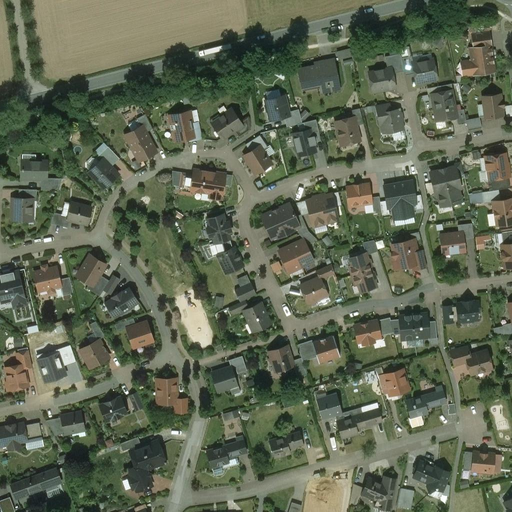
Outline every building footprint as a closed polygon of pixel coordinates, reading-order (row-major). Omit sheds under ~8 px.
[(486,27),(471,29),(469,31),(472,34),(472,36),(487,33),(487,32),(489,28),(486,27)] [(487,33),(472,36),(474,48),(489,46),(487,33)] [(474,48),(470,49),(472,60),(472,61),(461,63),(463,75),(474,74),(494,71),(491,51),(490,51),(489,46),(474,48)] [(352,47),(338,50),(340,58),(354,55),(352,47)] [(401,54),(385,57),(387,69),(391,68),(392,74),(404,71),(401,58),(401,54)] [(411,56),(401,58),(404,71),(405,76),(414,74),(412,64),(413,64),(411,56)] [(413,64),(412,64),(414,74),(416,84),(417,84),(417,83),(436,79),(436,80),(437,80),(432,59),(432,60),(413,64)] [(333,60),(315,64),(316,66),(298,70),(302,88),(327,83),(328,91),(339,89),(333,60)] [(387,70),(382,71),(381,70),(374,71),(372,73),(373,78),(370,79),(372,92),(384,90),(384,89),(395,87),(392,74),(391,68),(387,69),(387,70)] [(451,84),(440,86),(441,92),(452,90),(452,91),(453,90),(451,84)] [(441,92),(447,119),(456,118),(457,117),(456,111),(452,91),(452,90),(441,92)] [(447,119),(441,92),(430,94),(436,122),(447,119)] [(500,95),(482,97),(485,120),(494,119),(493,117),(503,116),(502,107),(503,107),(502,101),(501,101),(500,95)] [(285,96),(265,101),(266,104),(265,106),(266,111),(268,112),(270,120),(284,117),(289,115),(289,112),(285,96)] [(389,103),(376,105),(378,116),(391,114),(390,111),(391,111),(389,103)] [(231,109),(220,117),(221,119),(213,124),(222,139),(232,132),(232,133),(235,131),(242,126),(240,123),(231,109)] [(359,109),(352,110),(353,117),(354,117),(356,126),(363,124),(359,109)] [(463,109),(456,111),(457,117),(456,118),(458,125),(466,123),(463,109)] [(298,110),(289,112),(289,115),(284,117),(286,127),(302,123),(298,110)] [(391,111),(390,111),(391,114),(378,116),(380,124),(382,125),(383,133),(403,129),(401,121),(402,120),(401,119),(399,110),(391,111)] [(190,111),(173,115),(174,122),(171,123),(175,141),(188,138),(195,137),(192,123),(190,111)] [(145,114),(136,119),(141,126),(142,126),(146,132),(152,129),(145,114)] [(353,117),(335,122),(337,130),(336,132),(337,137),(339,138),(341,144),(349,142),(351,143),(359,141),(356,126),(354,117),(353,117)] [(240,123),(242,126),(235,131),(239,137),(250,130),(248,118),(247,118),(240,123)] [(316,120),(303,123),(305,131),(311,129),(312,134),(319,132),(316,120)] [(480,120),(466,123),(468,131),(481,128),(480,120)] [(198,121),(192,123),(195,137),(188,138),(189,142),(202,139),(198,121)] [(141,126),(125,135),(128,141),(128,142),(131,149),(150,139),(148,136),(146,132),(142,126),(141,126)] [(305,131),(292,134),(298,156),(316,152),(314,144),(315,144),(314,137),(313,137),(312,134),(311,129),(305,131)] [(260,135),(245,145),(250,152),(260,146),(262,150),(267,147),(260,135)] [(150,139),(131,149),(135,155),(136,156),(139,162),(156,152),(151,142),(152,142),(150,139)] [(262,150),(260,146),(250,152),(244,156),(255,174),(271,164),(262,150)] [(119,159),(108,147),(98,155),(102,159),(103,159),(111,167),(119,159)] [(494,155),(493,153),(489,154),(488,156),(485,157),(486,162),(485,163),(486,170),(487,171),(489,180),(491,179),(508,177),(509,177),(508,173),(507,172),(506,168),(507,167),(507,164),(506,163),(504,154),(494,155)] [(111,167),(103,159),(102,159),(89,172),(96,180),(96,181),(100,185),(102,185),(104,188),(118,175),(111,167)] [(47,161),(22,161),(21,178),(41,179),(45,179),(45,178),(45,171),(46,171),(47,161)] [(455,167),(446,169),(445,168),(439,170),(439,171),(430,173),(435,194),(438,194),(441,207),(461,202),(458,189),(460,188),(455,167)] [(212,173),(208,174),(194,172),(193,176),(191,191),(192,191),(203,192),(206,190),(211,191),(210,197),(221,199),(225,174),(215,173),(215,174),(212,173)] [(193,176),(183,174),(180,192),(191,194),(192,191),(191,191),(193,176)] [(508,177),(491,179),(492,191),(498,190),(510,188),(508,177)] [(62,179),(45,178),(45,179),(41,179),(41,190),(59,190),(62,179)] [(412,181),(384,185),(387,201),(388,209),(391,209),(393,220),(414,216),(412,205),(416,204),(414,196),(412,181)] [(361,184),(354,185),(354,187),(346,188),(349,206),(356,205),(357,207),(364,206),(364,204),(372,203),(371,198),(369,185),(361,186),(361,184)] [(37,190),(19,189),(18,199),(32,199),(32,200),(36,200),(37,190)] [(492,191),(481,192),(483,204),(492,203),(492,202),(500,201),(498,190),(492,191)] [(338,192),(331,194),(331,195),(331,194),(335,207),(341,205),(338,192)] [(331,195),(326,196),(324,195),(318,196),(325,223),(338,220),(335,207),(331,194),(331,195)] [(414,196),(416,204),(417,209),(423,208),(421,195),(414,196)] [(318,196),(313,198),(312,199),(306,201),(309,214),(313,226),(325,223),(318,196)] [(379,197),(371,198),(372,203),(374,214),(382,213),(380,202),(379,197)] [(511,198),(500,201),(492,202),(492,203),(496,225),(511,223),(511,198)] [(18,199),(12,199),(12,220),(27,221),(27,216),(30,216),(32,214),(32,208),(32,200),(32,199),(18,199)] [(306,200),(295,203),(301,215),(301,216),(309,214),(306,201),(306,200)] [(389,214),(388,209),(387,201),(380,202),(382,213),(382,215),(389,214)] [(91,207),(72,203),(68,217),(67,220),(69,220),(87,225),(91,207)] [(289,204),(261,216),(271,239),(296,228),(299,227),(295,217),(289,204)] [(68,217),(53,213),(50,224),(68,228),(69,220),(67,220),(68,217)] [(223,215),(208,219),(210,227),(207,228),(210,238),(213,237),(214,242),(215,243),(229,239),(230,239),(223,215)] [(301,216),(301,215),(295,217),(299,227),(296,228),(299,235),(308,231),(301,216)] [(463,232),(464,239),(473,238),(472,224),(458,225),(459,232),(463,232)] [(511,230),(501,233),(503,245),(511,243),(511,230)] [(459,232),(439,235),(442,255),(465,252),(464,239),(463,232),(459,232)] [(491,233),(476,235),(478,248),(486,247),(485,239),(492,238),(491,233)] [(229,239),(215,243),(218,255),(232,249),(229,239)] [(303,241),(291,247),(300,266),(312,261),(313,262),(313,261),(303,240),(303,241)] [(414,240),(391,245),(393,251),(391,256),(395,258),(397,269),(411,266),(411,264),(419,262),(416,251),(414,240)] [(214,242),(199,246),(206,262),(218,257),(218,255),(215,243),(214,242)] [(511,243),(503,245),(501,245),(502,252),(501,254),(502,259),(504,260),(505,268),(511,267),(511,243)] [(291,247),(279,252),(279,251),(288,273),(289,273),(288,272),(300,266),(291,247)] [(218,255),(218,257),(226,273),(242,266),(237,255),(238,254),(237,253),(237,252),(236,251),(235,251),(234,248),(232,249),(218,255)] [(422,250),(416,251),(419,262),(411,264),(411,266),(413,271),(426,268),(422,250)] [(366,253),(349,259),(352,266),(349,267),(352,276),(371,270),(370,267),(372,266),(370,261),(368,261),(366,253)] [(106,265),(90,255),(81,269),(85,271),(80,279),(89,284),(92,286),(99,275),(106,265)] [(275,272),(283,269),(280,260),(272,263),(275,272)] [(331,264),(316,271),(319,277),(321,280),(334,274),(331,264)] [(56,267),(34,272),(38,292),(47,290),(47,291),(50,294),(54,293),(55,289),(54,288),(61,287),(59,280),(56,267)] [(371,270),(352,276),(355,285),(358,284),(360,292),(376,287),(374,279),(376,278),(374,273),(372,274),(371,270)] [(18,272),(9,274),(9,275),(4,276),(4,275),(0,275),(0,296),(0,298),(1,302),(12,300),(14,308),(25,305),(18,272)] [(99,275),(92,286),(89,284),(86,288),(100,296),(109,281),(99,275)] [(69,277),(59,280),(61,287),(63,296),(73,293),(69,277)] [(319,277),(300,286),(308,304),(309,303),(311,304),(316,302),(316,300),(327,295),(321,280),(319,277)] [(250,283),(234,290),(240,302),(245,300),(256,295),(250,283)] [(105,302),(115,318),(139,303),(129,287),(105,302)] [(240,302),(228,308),(231,314),(248,307),(245,300),(240,302)] [(472,301),(462,302),(462,304),(456,304),(456,307),(458,321),(458,322),(463,321),(463,323),(473,322),(472,320),(477,320),(476,312),(479,312),(478,302),(472,303),(472,301)] [(261,303),(243,311),(250,326),(253,324),(256,330),(270,324),(266,315),(267,314),(263,307),(262,307),(261,303)] [(451,306),(443,307),(444,316),(452,315),(451,307),(451,306)] [(426,314),(412,316),(414,340),(415,340),(415,338),(428,337),(427,322),(426,314)] [(412,316),(399,317),(399,320),(401,334),(401,341),(414,340),(412,316)] [(133,318),(121,322),(123,329),(126,328),(135,325),(133,318)] [(390,318),(376,321),(380,336),(393,333),(390,320),(390,318)] [(399,320),(390,320),(393,333),(393,335),(401,334),(399,320)] [(105,336),(95,321),(89,325),(98,340),(99,340),(105,336)] [(135,325),(126,328),(133,348),(145,344),(153,341),(152,340),(153,340),(146,321),(135,325)] [(376,321),(354,326),(357,341),(362,340),(364,344),(373,342),(372,338),(380,336),(376,321)] [(435,321),(427,322),(428,337),(428,339),(431,339),(437,338),(435,321)] [(121,322),(115,325),(117,331),(123,329),(121,322)] [(312,342),(316,357),(319,364),(340,357),(333,335),(312,342)] [(98,340),(82,349),(84,351),(85,359),(91,364),(92,367),(109,358),(105,351),(106,351),(105,348),(103,346),(102,346),(99,340),(98,340)] [(312,340),(297,345),(302,362),(316,357),(312,342),(312,340)] [(59,353),(63,366),(76,362),(70,345),(57,350),(59,353)] [(287,346),(269,352),(271,358),(267,359),(268,360),(273,366),(275,371),(281,370),(285,372),(287,368),(293,366),(292,361),(287,346)] [(467,347),(450,352),(454,365),(465,362),(463,357),(469,356),(467,347)] [(29,351),(16,354),(19,365),(23,364),(24,369),(32,367),(29,351)] [(469,356),(463,357),(465,362),(465,363),(467,364),(471,375),(477,373),(478,371),(481,370),(484,372),(488,371),(490,367),(491,367),(490,363),(492,359),(491,355),(487,353),(486,351),(469,356)] [(38,360),(45,382),(66,375),(63,366),(59,353),(38,360)] [(301,358),(292,361),(293,366),(297,378),(307,375),(301,358)] [(19,365),(5,368),(9,389),(13,391),(17,390),(19,388),(23,387),(25,384),(27,383),(24,369),(23,364),(19,365)] [(235,367),(237,374),(247,371),(244,364),(235,367)] [(231,367),(212,373),(218,392),(230,388),(229,387),(237,385),(231,367)] [(403,370),(384,376),(389,393),(390,394),(396,392),(396,394),(399,395),(401,394),(402,392),(402,391),(408,389),(403,370)] [(389,393),(384,376),(378,378),(384,395),(389,393)] [(176,399),(176,379),(157,379),(157,403),(175,403),(176,403),(176,399)] [(442,390),(436,392),(440,404),(446,402),(442,390)] [(143,407),(137,392),(128,396),(135,411),(143,407)] [(436,392),(406,401),(411,418),(421,415),(427,413),(426,408),(440,404),(436,392)] [(336,393),(316,399),(322,419),(342,414),(336,393)] [(120,397),(99,405),(106,422),(127,414),(120,397)] [(187,399),(176,399),(176,403),(175,403),(175,412),(187,412),(187,399)] [(224,412),(227,424),(241,420),(238,408),(224,412)] [(379,409),(367,412),(371,424),(382,421),(379,409)] [(81,412),(61,416),(61,418),(64,434),(65,435),(85,431),(81,412)] [(351,417),(337,421),(342,438),(358,434),(356,426),(360,424),(361,427),(371,424),(367,412),(359,414),(351,417)] [(421,415),(411,418),(409,418),(411,427),(418,425),(420,425),(422,425),(423,423),(421,415)] [(61,418),(46,421),(55,436),(64,434),(61,418)] [(39,423),(23,426),(26,441),(25,441),(26,444),(42,440),(39,423)] [(14,425),(6,426),(7,427),(0,428),(0,445),(0,446),(8,445),(9,449),(19,447),(18,442),(25,441),(26,441),(23,426),(23,424),(14,426),(14,425)] [(299,432),(269,441),(274,458),(290,453),(289,448),(303,444),(299,432)] [(138,437),(120,444),(123,451),(138,445),(136,438),(138,437)] [(158,440),(129,451),(135,467),(143,464),(145,470),(146,470),(166,463),(158,440)] [(243,441),(238,442),(241,454),(247,453),(243,440),(243,441)] [(238,442),(208,451),(207,450),(207,451),(212,468),(213,468),(212,468),(221,465),(222,468),(239,464),(236,456),(241,454),(238,442)] [(473,453),(464,452),(463,469),(472,470),(473,453)] [(494,454),(473,452),(473,453),(472,470),(472,471),(492,472),(494,454)] [(435,467),(420,461),(413,477),(428,484),(427,486),(429,492),(436,489),(442,491),(450,473),(435,467)] [(135,467),(128,469),(137,491),(152,486),(149,478),(151,475),(147,472),(146,470),(145,470),(143,464),(135,467)] [(221,465),(212,468),(213,468),(214,475),(216,475),(222,473),(223,472),(222,468),(221,465)] [(55,468),(29,477),(32,486),(14,493),(16,499),(60,483),(55,468)] [(29,477),(11,484),(14,493),(32,486),(29,477)] [(383,484),(368,478),(364,488),(361,494),(377,501),(377,500),(379,500),(378,508),(390,510),(396,479),(388,477),(386,481),(383,481),(383,484)] [(332,511),(340,510),(334,490),(341,488),(339,484),(311,492),(317,510),(321,509),(321,511),(332,511)] [(364,488),(353,484),(350,498),(358,501),(361,494),(364,488)] [(414,491),(401,488),(397,506),(411,509),(414,491)] [(9,497),(0,500),(0,511),(13,511),(15,511),(9,497)] [(358,501),(350,498),(349,504),(356,507),(358,501)] [(300,511),(301,505),(291,502),(288,511),(300,511)]
